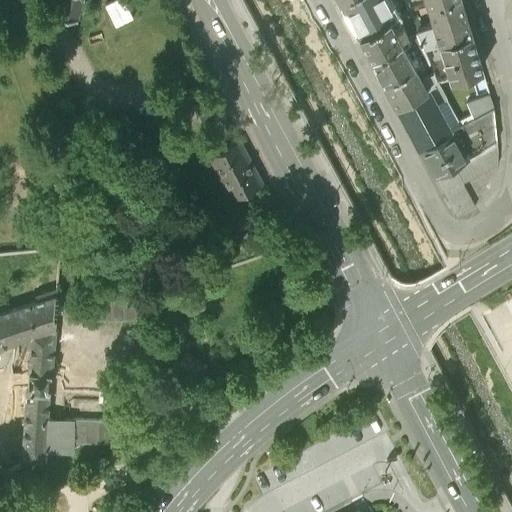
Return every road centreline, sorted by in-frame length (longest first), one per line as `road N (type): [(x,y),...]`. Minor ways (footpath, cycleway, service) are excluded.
road 1 (secondary): [(208,0),(380,339)]
road 2 (residential): [(511,191),(482,225),(453,234),(442,226),(322,0)]
road 3 (primary): [(189,489),(380,339)]
road 4 (tertiary): [(380,339),(468,511)]
road 5 (primary): [(511,258),(380,339)]
